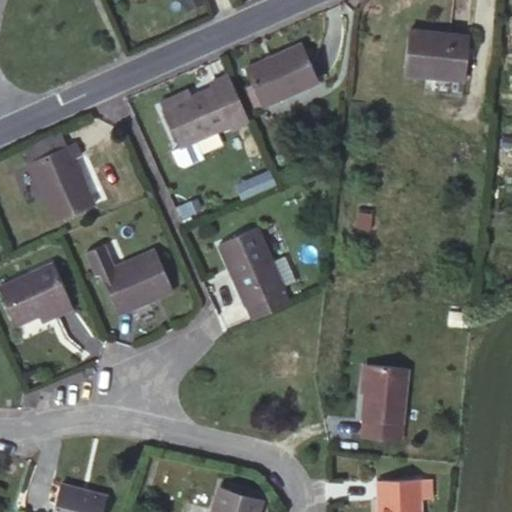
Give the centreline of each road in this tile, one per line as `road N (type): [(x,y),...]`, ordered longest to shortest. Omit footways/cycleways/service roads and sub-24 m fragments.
road 1 (residential): [(0,427),(114,418),(268,456),(304,495),(304,511)]
road 2 (residential): [(0,136),(304,0)]
